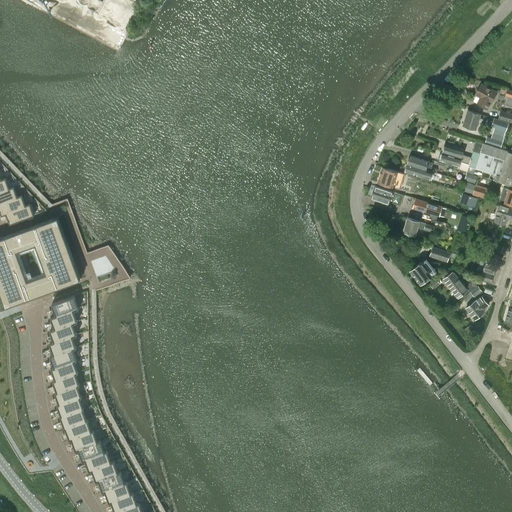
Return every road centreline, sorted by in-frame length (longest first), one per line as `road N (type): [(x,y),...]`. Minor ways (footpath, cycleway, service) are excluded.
road 1 (unclassified): [(467,367),(366,236),(354,192),(377,144),(511,0)]
road 2 (residential): [(31,304),(44,418),(96,511)]
